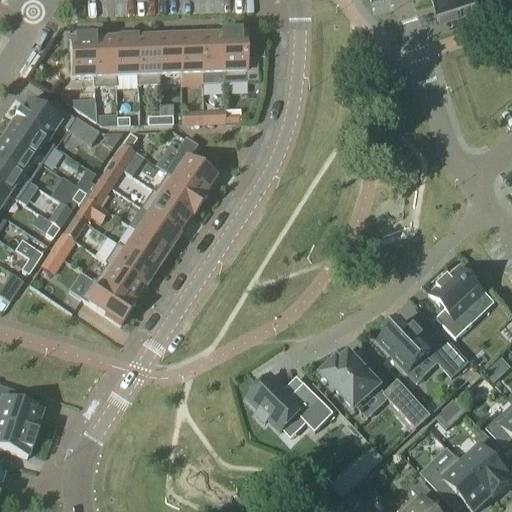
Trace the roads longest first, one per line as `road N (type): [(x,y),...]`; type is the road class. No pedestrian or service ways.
road 1 (tertiary): [(297,0),(295,114),(282,152),(87,446),(73,489),(75,511)]
road 2 (residential): [(293,381),(487,211)]
road 3 (residential): [(398,0),(451,162),(469,183)]
